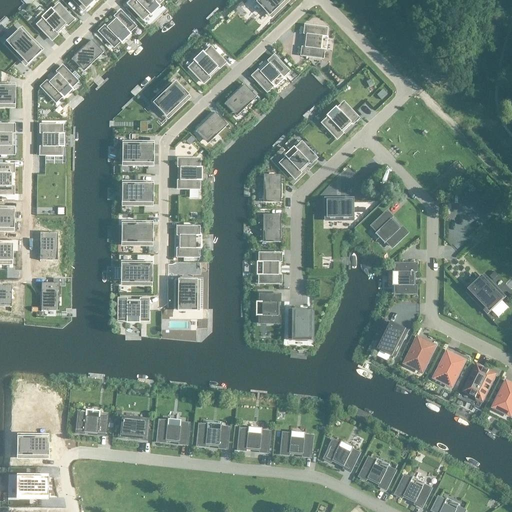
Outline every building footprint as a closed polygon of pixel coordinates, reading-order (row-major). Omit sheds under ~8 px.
[(74,0),(83,10),(93,0),(74,0)] [(134,0),(133,0),(129,5),(142,19),(148,14),(146,12),(155,4),(157,5),(162,0),(135,0),(134,0)] [(258,0),(257,2),(271,16),(288,0),(258,0)] [(46,24),(41,29),(52,40),(57,35),(55,34),(66,23),(68,25),(72,21),(61,10),(57,13),(58,14),(47,25),(46,24)] [(105,27),(100,33),(113,47),(119,41),(118,40),(126,31),(128,33),(134,27),(120,13),(114,19),(115,20),(106,28),(105,27)] [(303,48),(302,56),(322,58),(322,50),(321,50),(323,38),(324,38),(325,30),(305,28),(304,36),(307,36),(305,48),(303,48)] [(21,31),(7,45),(26,65),(40,51),(21,31)] [(91,41),(71,60),(72,61),(74,59),(83,69),(101,53),(103,54),(91,41)] [(195,63),(190,69),(203,83),(209,78),(208,77),(217,68),(218,69),(224,64),(210,49),(204,55),(206,56),(197,65),(195,63)] [(259,72),(253,77),(266,91),(272,86),(270,85),(280,76),(281,77),(287,72),(274,58),(268,63),(269,64),(260,73),(259,72)] [(48,82),(42,88),(55,102),(61,97),(60,95),(69,87),(70,88),(76,83),(62,68),(57,74),(57,75),(48,83),(48,82)] [(174,84),(154,102),(168,117),(187,98),(174,84)] [(0,86),(0,106),(13,107),(13,87),(0,86)] [(244,86),(224,105),(225,106),(226,104),(236,114),(254,98),(255,99),(256,98),(244,86)] [(377,96),(381,100),(386,95),(382,90),(377,96)] [(329,119),(323,124),(336,139),(342,133),(341,132),(350,124),(351,125),(357,119),(343,105),(338,110),(339,112),(330,120),(329,119)] [(215,113),(195,132),(196,133),(198,132),(207,142),(225,125),(226,127),(227,126),(215,113)] [(0,154),(13,155),(13,147),(11,147),(12,134),(13,134),(13,127),(0,126),(0,154)] [(41,147),(41,155),(60,155),(60,147),(58,147),(58,135),(61,135),(61,127),(41,127),(41,135),(42,135),(42,147),(41,147)] [(125,145),(124,165),(152,165),(152,145),(125,145)] [(287,159),(281,164),(294,179),(300,173),(299,172),(308,164),(309,165),(315,159),(301,145),(295,150),(297,152),(288,160),(287,159)] [(178,181),(178,189),(198,189),(198,181),(196,181),(196,169),(198,169),(198,161),(179,161),(178,169),(180,169),(180,181),(178,181)] [(0,194),(12,195),(12,188),(11,188),(11,174),(12,174),(13,167),(0,166),(0,194)] [(266,176),(266,201),(280,202),(281,176),(266,176)] [(124,185),(124,205),(151,205),(151,185),(124,185)] [(325,221),(352,221),(352,201),(325,201),(325,221)] [(0,230),(12,231),(12,211),(0,211),(0,230)] [(386,214),(372,227),(377,233),(379,231),(388,240),(386,242),(391,247),(405,234),(400,228),(399,229),(390,220),(391,219),(386,214)] [(266,216),(266,241),(280,241),(280,216),(266,216)] [(124,225),(123,245),(151,245),(151,225),(124,225)] [(178,249),(178,257),(197,257),(197,249),(195,249),(195,237),(197,237),(198,229),(178,229),(178,237),(179,237),(179,249),(178,249)] [(42,234),(42,262),(43,262),(43,259),(57,259),(57,235),(59,235),(60,234),(42,234)] [(260,276),(260,283),(279,284),(279,276),(278,276),(278,264),(280,264),(280,256),(260,255),(260,263),(262,263),(262,276),(260,276)] [(0,274),(12,275),(12,274),(10,274),(10,256),(0,256),(0,274)] [(123,265),(123,285),(150,285),(150,265),(123,265)] [(416,266),(396,265),(396,273),(398,273),(398,286),(396,286),(396,293),(415,294),(415,286),(414,286),(414,273),(415,273),(416,266)] [(502,298),(483,278),(469,292),(487,311),(502,298)] [(176,308),(176,309),(196,310),(197,283),(196,283),(177,282),(176,308)] [(42,312),(42,310),(56,310),(57,285),(59,285),(59,284),(41,284),(41,312),(42,312)] [(0,305),(10,306),(10,308),(11,308),(11,287),(0,286),(0,305)] [(262,316),(259,316),(259,324),(279,324),(279,316),(277,316),(277,304),(279,304),(279,296),(260,296),(260,304),(262,304),(262,316)] [(119,301),(119,321),(127,321),(127,319),(139,319),(139,321),(147,321),(147,301),(139,301),(139,302),(127,302),(127,301),(119,301)] [(291,312),(290,340),(310,340),(311,312),(291,312)] [(389,324),(377,348),(394,356),(406,333),(389,324)] [(435,347),(417,338),(413,346),(416,347),(413,352),(411,351),(406,361),(424,370),(435,347)] [(440,366),(435,376),(453,384),(465,361),(447,353),(443,361),(445,362),(443,367),(440,366)] [(470,396),(475,399),(476,397),(482,400),(494,376),(488,373),(489,371),(483,369),(482,370),(476,367),(464,391),(471,394),(470,396)] [(511,385),(506,382),(502,390),(504,391),(502,396),(499,395),(494,405),(511,413),(511,385)] [(78,414),(76,434),(84,434),(84,433),(97,434),(96,436),(104,436),(106,417),(98,416),(98,418),(86,417),(86,415),(78,414)] [(121,418),(119,438),(145,441),(147,421),(121,418)] [(178,444),(186,445),(187,425),(180,425),(180,427),(167,426),(167,423),(160,423),(158,442),(165,443),(165,441),(178,443),(178,444)] [(207,428),(200,427),(197,446),(205,447),(205,445),(218,447),(218,448),(225,449),(227,429),(220,429),(220,431),(207,430),(207,428)] [(246,432),(247,430),(239,430),(237,449),(245,450),(245,448),(258,449),(258,451),(265,452),(267,433),(260,432),(260,434),(246,432)] [(302,455),(302,457),(309,457),(311,438),(307,438),(303,437),(303,439),(290,438),(291,436),(283,435),(281,455),(289,455),(289,454),(302,455)] [(46,458),(46,439),(19,438),(19,458),(46,458)] [(331,463),(332,462),(343,467),(343,468),(349,472),(358,454),(351,451),(350,453),(339,447),(340,445),(333,442),(325,460),(331,463)] [(376,463),(369,460),(360,477),(367,481),(368,479),(379,485),(379,486),(385,490),(394,472),(387,469),(386,471),(375,465),(376,463)] [(412,480),(405,477),(405,478),(396,494),(403,498),(404,496),(416,502),(415,504),(422,507),(430,490),(430,489),(424,486),(423,488),(411,482),(412,480)] [(46,498),(46,479),(20,478),(20,498),(46,498)] [(146,489),(145,503),(152,503),(152,507),(174,509),(174,506),(191,507),(193,489),(154,485),(154,490),(146,489)] [(100,501),(98,511),(121,511),(122,502),(118,502),(119,495),(105,493),(105,501),(100,501)] [(223,497),(222,511),(229,511),(228,511),(267,511),(269,497),(231,493),(231,498),(223,497)] [(445,504),(445,503),(439,499),(433,511),(434,511),(463,511),(464,511),(457,508),(456,510),(445,504)]
